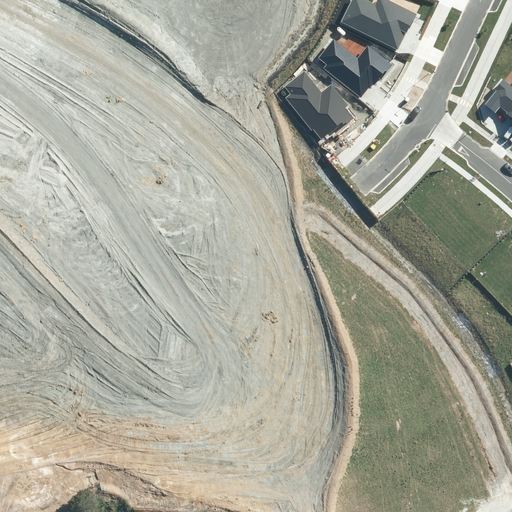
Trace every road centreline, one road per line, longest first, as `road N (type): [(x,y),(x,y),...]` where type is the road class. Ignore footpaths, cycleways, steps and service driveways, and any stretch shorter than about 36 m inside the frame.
road 1 (residential): [(256,258),(199,129),(173,91),(97,33)]
road 2 (residential): [(0,347),(256,258)]
road 3 (tertiary): [(423,118),(481,0)]
road 4 (residential): [(256,258),(295,244),(358,185)]
